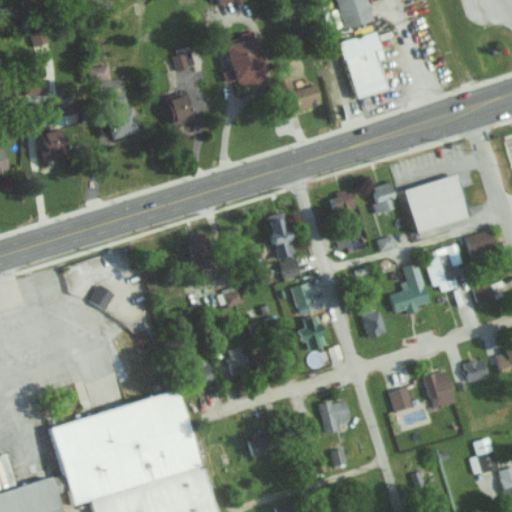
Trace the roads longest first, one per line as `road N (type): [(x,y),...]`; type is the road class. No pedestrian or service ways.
road 1 (primary): [(0,260),(511,97)]
road 2 (residential): [(398,511),(293,168)]
road 3 (residential): [(212,416),(511,319)]
road 4 (residential): [(511,240),(472,111)]
